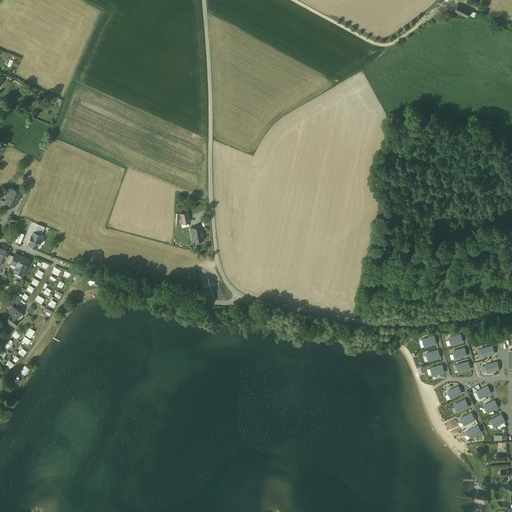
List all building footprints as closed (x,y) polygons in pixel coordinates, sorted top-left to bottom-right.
[(478,8),(461,1),(457,9),(470,14),(472,11),(476,14),(478,8)] [(22,193),(11,188),(6,198),(4,202),(7,203),(11,205),(15,207),(22,193)] [(191,221),(189,210),(182,212),(184,223),(191,221)] [(37,224),(34,232),(41,235),(44,227),(37,224)] [(193,242),(203,240),(201,226),(190,228),(193,242)] [(23,235),(15,231),(12,240),(20,243),(23,235)] [(34,232),(33,232),(32,236),(31,236),(29,240),(30,241),(28,245),(37,248),(38,244),(39,244),(41,240),(40,239),(42,235),(41,235),(34,232)] [(6,249),(0,246),(0,260),(3,261),(7,253),(8,250),(6,249)] [(23,257),(15,253),(14,256),(11,263),(17,265),(18,264),(19,265),(17,269),(18,270),(23,272),(29,259),(28,259),(23,257)] [(62,269),(55,266),(53,271),(59,274),(62,269)] [(85,275),(76,272),(74,278),(84,281),(85,275)] [(67,283),(61,280),(58,284),(64,288),(67,283)] [(36,288),(30,283),(28,286),(29,287),(28,289),(33,292),(36,288)] [(60,298),(63,294),(58,290),(55,295),(60,298)] [(32,296),(26,292),(23,296),(29,300),(32,296)] [(22,298),(15,293),(10,303),(12,305),(16,307),(22,298)] [(46,297),(39,294),(36,299),(45,304),(47,301),(45,299),(46,297)] [(59,301),(51,297),(50,300),(51,301),(50,303),(56,307),(59,301)] [(16,307),(12,305),(8,310),(11,313),(6,320),(14,326),(20,319),(17,317),(21,312),(16,307)] [(36,309),(31,305),(27,310),(32,314),(36,309)] [(54,310),(46,307),(44,312),(51,315),(54,310)] [(35,317),(30,314),(25,321),(30,324),(35,317)] [(35,330),(30,326),(26,333),(32,337),(35,330)] [(461,333),(448,336),(451,345),(463,341),(461,333)] [(31,339),(26,335),(23,339),(28,344),(31,339)] [(434,335),(422,338),(424,347),(437,343),(434,335)] [(493,344),(480,348),(482,356),(495,353),(493,344)] [(465,346),(452,350),(455,358),(467,355),(465,346)] [(28,350),(22,347),(20,352),(25,355),(28,350)] [(8,351),(4,348),(0,352),(0,353),(4,357),(8,351)] [(438,348),(426,352),(428,360),(441,357),(438,348)] [(469,360),(456,364),(459,372),(471,369),(469,360)] [(498,360),(485,364),(488,372),(500,369),(498,360)] [(443,363),(430,367),(432,375),(445,372),(443,363)] [(459,384),(447,390),(451,398),(463,392),(459,384)] [(488,384),(476,390),(480,398),(492,392),(488,384)] [(466,398),(454,404),(458,412),(469,406),(466,398)] [(495,399),(483,404),(487,412),(499,407),(495,399)] [(472,411),(460,416),(464,424),(476,419),(472,411)] [(502,413),(491,419),(494,427),(506,421),(502,413)] [(478,424),(467,430),(470,437),(482,432),(478,424)]
